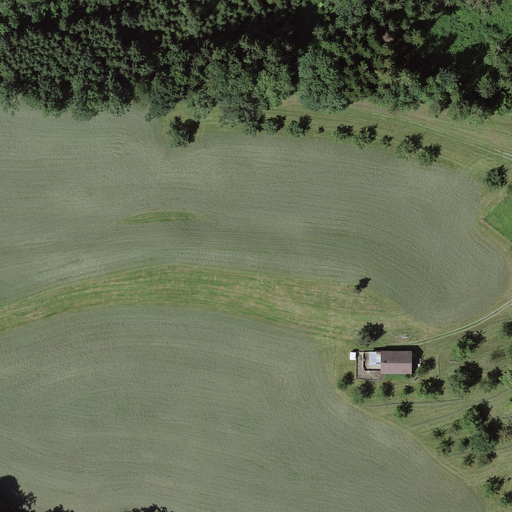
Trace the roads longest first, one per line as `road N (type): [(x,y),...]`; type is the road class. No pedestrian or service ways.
road 1 (track): [(0,335),(88,311),(163,306),(398,345),(467,327),(511,300)]
road 2 (track): [(275,104),(395,121),(511,159)]
